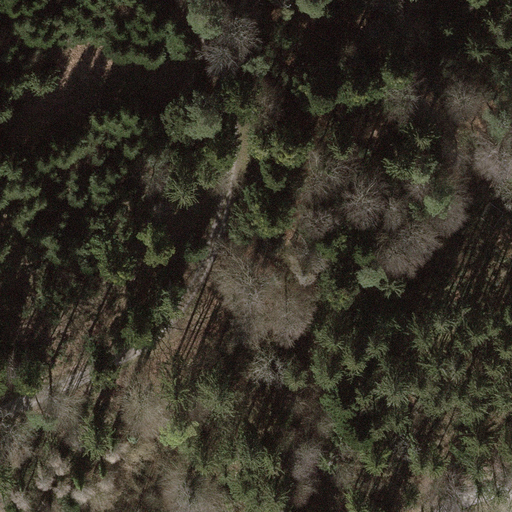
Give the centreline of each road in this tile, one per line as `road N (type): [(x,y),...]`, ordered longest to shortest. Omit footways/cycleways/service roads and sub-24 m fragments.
road 1 (track): [(511,149),(406,226),(275,297),(113,368)]
road 2 (track): [(174,0),(219,51),(235,145),(215,242),(182,314),(113,368)]
road 3 (track): [(113,368),(0,414)]
